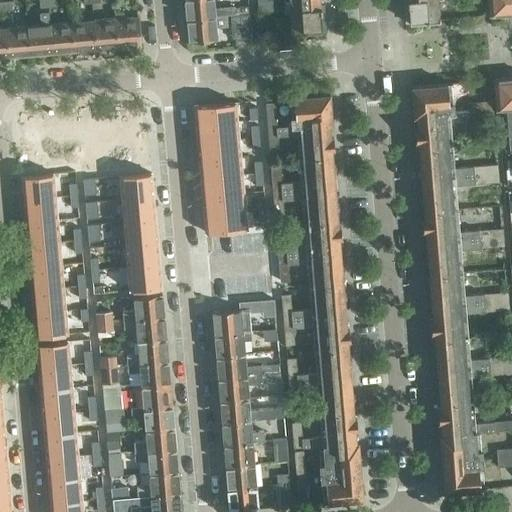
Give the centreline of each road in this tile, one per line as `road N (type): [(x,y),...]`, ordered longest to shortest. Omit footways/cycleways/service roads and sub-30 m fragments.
road 1 (residential): [(408,511),(372,57)]
road 2 (residential): [(167,74),(205,511)]
road 3 (residential): [(18,358),(0,147)]
road 4 (residential): [(167,74),(372,57)]
road 5 (residential): [(0,94),(167,74)]
road 6 (residential): [(31,511),(18,358)]
